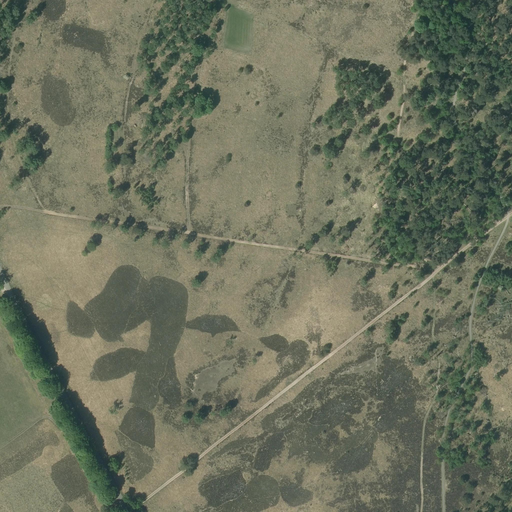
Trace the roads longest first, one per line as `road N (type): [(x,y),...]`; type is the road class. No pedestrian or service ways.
road 1 (track): [(420,511),(423,422),(439,375),(432,275),(415,246),(394,148),(406,45),(421,0)]
road 2 (track): [(128,511),(511,212)]
road 3 (unknown): [(0,206),(431,272)]
road 4 (unclassified): [(127,511),(0,272)]
road 5 (track): [(189,233),(190,112),(223,0)]
